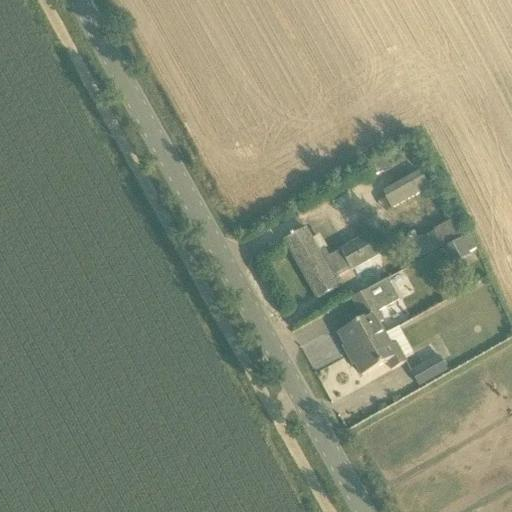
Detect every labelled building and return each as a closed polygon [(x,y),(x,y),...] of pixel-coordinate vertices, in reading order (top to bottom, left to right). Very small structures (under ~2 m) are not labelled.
[(381,164),(369,170),(373,178),(385,172),(381,164)] [(425,178),(422,179),(387,199),(393,210),(394,210),(400,207),(428,191),(431,189),(425,178)] [(464,237),(452,214),(430,225),(434,232),(426,236),(423,231),(395,244),(406,265),(434,253),(433,251),(464,237)] [(312,241),(305,230),(295,236),(293,234),(291,235),(292,237),(286,241),(319,300),(339,289),(334,281),(352,271),(352,273),(380,257),(368,235),(339,251),(340,252),(330,258),(325,249),(327,248),(320,236),(312,241)] [(445,249),(452,263),(470,253),(462,239),(445,249)] [(400,301),(388,280),(353,300),(364,320),(338,334),(350,356),(386,335),(381,326),(385,323),(380,312),(400,301)] [(396,344),(393,346),(386,335),(350,356),(362,377),(388,363),(393,371),(407,363),(404,359),(396,344)] [(420,387),(448,371),(440,356),(412,372),(420,387)]
